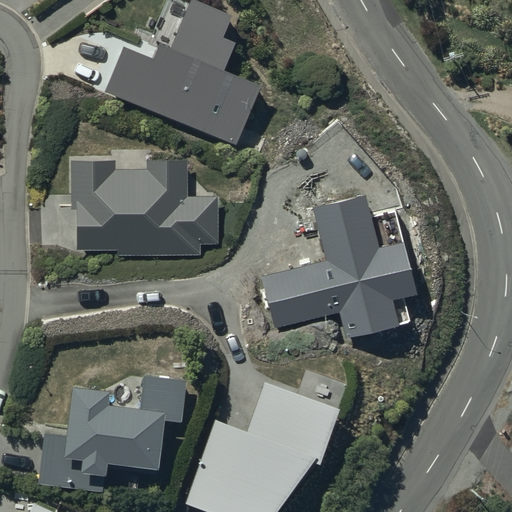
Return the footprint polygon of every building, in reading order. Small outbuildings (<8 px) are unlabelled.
[(122,41),(100,94),(235,149),(261,83),(221,66),(231,43),(219,38),(231,11),(204,0),(187,0),(169,46),(159,42),(153,54),(122,41)] [(116,155),(71,155),(71,205),(77,205),(77,247),(119,247),(119,252),(201,252),(201,241),(219,241),(219,192),(188,192),(188,155),(148,155),(148,164),(116,164),(116,155)] [(365,193),(312,206),(326,262),(262,278),(274,327),(338,311),(345,339),(399,326),(393,302),(417,296),(403,241),(378,247),(365,193)] [(112,380),(72,376),(67,426),(45,424),(40,478),(103,485),(105,464),(108,465),(109,453),(160,458),(164,414),(182,416),(187,371),(146,367),(142,397),(110,394),(112,380)] [(341,401),(262,376),(247,424),(214,413),(188,498),(224,509),(223,511),(272,511),(316,451),(322,453),(341,401)] [(60,511),(32,500),(26,511),(60,511)]
